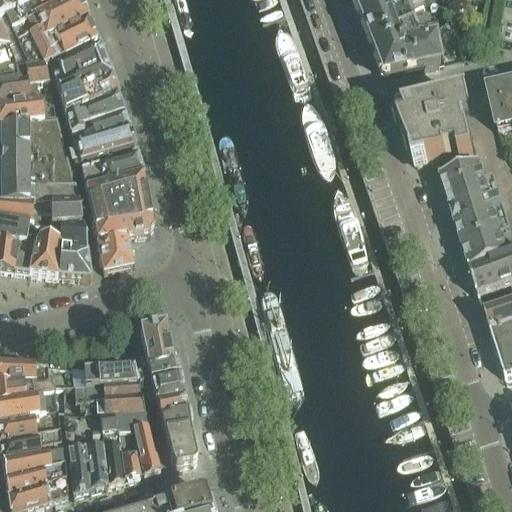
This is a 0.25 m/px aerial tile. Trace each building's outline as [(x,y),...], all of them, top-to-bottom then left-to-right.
[(0,0),(0,25),(10,21),(12,25),(19,22),(23,30),(36,25),(35,22),(39,20),(30,0),(29,0),(0,0)] [(33,0),(40,14),(69,0),(33,0)] [(424,3),(423,0),(358,0),(349,3),(372,61),(414,44),(401,13),(424,3)] [(23,30),(19,22),(12,25),(10,21),(0,25),(0,37),(7,53),(0,56),(0,91),(30,88),(32,95),(49,92),(43,73),(97,47),(79,1),(39,20),(35,22),(36,25),(23,30)] [(381,81),(382,82),(383,83),(385,83),(439,73),(433,46),(425,47),(423,41),(414,44),(372,61),(380,80),(381,81)] [(111,83),(114,78),(111,71),(105,69),(99,52),(51,75),(61,106),(111,83)] [(65,124),(117,101),(111,83),(61,106),(65,124)] [(0,91),(0,111),(52,105),(49,92),(32,95),(30,88),(0,91)] [(511,91),(507,93),(507,91),(501,92),(501,94),(490,97),(499,136),(511,133),(511,91)] [(117,101),(65,124),(75,158),(129,140),(124,121),(117,101)] [(429,171),(434,170),(444,167),(443,163),(449,162),(459,159),(461,165),(460,166),(461,168),(475,164),(470,141),(469,142),(467,131),(464,132),(463,128),(464,128),(460,106),(461,106),(460,104),(399,117),(398,118),(397,119),(397,120),(392,121),(395,134),(400,131),(407,147),(403,148),(407,160),(411,157),(414,166),(413,166),(416,176),(429,173),(429,171)] [(57,127),(52,105),(0,111),(0,132),(1,133),(57,127)] [(50,209),(50,211),(78,211),(57,127),(1,133),(1,210),(29,211),(29,209),(50,209)] [(75,158),(79,174),(134,157),(135,157),(134,155),(129,140),(75,158)] [(82,179),(85,198),(143,183),(137,162),(128,165),(82,179)] [(441,184),(456,231),(495,219),(480,172),(477,173),(441,184)] [(143,183),(85,198),(97,251),(127,247),(150,243),(154,238),(143,183)] [(0,210),(0,227),(33,232),(50,231),(50,211),(50,209),(29,209),(29,211),(1,210),(0,210)] [(81,230),(78,211),(50,211),(50,231),(60,230),(60,235),(82,234),(81,230)] [(456,231),(470,277),(509,265),(495,219),(456,231)] [(33,257),(38,248),(46,235),(60,235),(60,230),(50,231),(33,232),(0,227),(0,278),(28,283),(33,257)] [(86,262),(82,234),(60,235),(46,235),(38,248),(33,257),(28,283),(56,287),(59,257),(86,262)] [(127,247),(97,251),(104,281),(132,275),(127,247)] [(59,257),(56,287),(86,291),(89,288),(86,262),(59,257)] [(509,265),(470,277),(479,305),(511,294),(511,264),(510,266),(509,265)] [(511,311),(484,320),(490,340),(511,333),(511,311)] [(140,337),(148,377),(173,371),(166,331),(140,337)] [(511,383),(511,333),(490,340),(505,386),(511,383)] [(0,368),(0,389),(50,388),(48,373),(34,371),(34,370),(0,368)] [(178,370),(173,371),(148,377),(151,389),(180,382),(178,370)] [(83,376),(84,394),(137,391),(133,375),(93,376),(83,376)] [(180,382),(151,389),(156,410),(184,404),(180,382)] [(50,388),(0,389),(0,409),(40,408),(56,408),(55,395),(50,389),(50,388)] [(75,407),(141,406),(137,391),(84,394),(75,394),(75,407)] [(243,398),(245,406),(249,421),(257,419),(257,421),(267,419),(260,392),(250,394),(251,396),(243,398)] [(156,410),(160,426),(187,420),(184,404),(156,410)] [(75,419),(79,419),(91,418),(92,423),(101,423),(145,421),(141,406),(75,407),(76,418),(75,418),(75,419)] [(56,408),(40,408),(0,409),(0,430),(58,419),(56,408)] [(0,451),(59,441),(58,419),(0,430),(0,451)] [(190,436),(187,420),(160,426),(165,441),(190,436)] [(107,495),(124,490),(119,452),(125,451),(124,443),(133,442),(144,485),(160,480),(145,421),(101,423),(107,495)] [(63,424),(66,450),(73,505),(90,500),(83,423),(63,424)] [(90,500),(107,495),(101,423),(92,423),(83,423),(90,500)] [(189,475),(192,474),(193,473),(195,472),(196,470),(196,468),(196,465),(192,449),(190,436),(165,441),(166,445),(169,458),(174,474),(175,476),(177,477),(179,477),(182,477),(189,475)] [(0,451),(0,456),(2,469),(61,460),(59,441),(0,451)] [(128,464),(125,451),(119,452),(124,490),(140,486),(134,463),(128,464)] [(5,487),(63,475),(61,460),(2,469),(5,487)] [(5,487),(8,504),(65,489),(63,475),(5,487)] [(63,511),(68,511),(65,489),(8,504),(8,511),(50,511),(54,511),(63,511)] [(151,511),(209,511),(205,500),(204,498),(202,497),(199,498),(151,511)]
